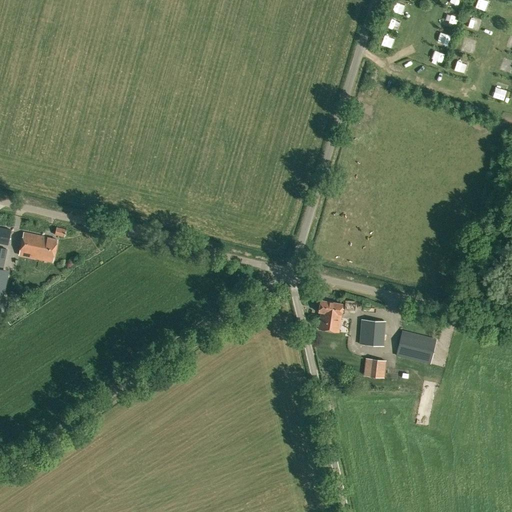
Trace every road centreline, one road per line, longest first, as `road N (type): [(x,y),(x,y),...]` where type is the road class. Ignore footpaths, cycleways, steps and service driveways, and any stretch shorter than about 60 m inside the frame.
road 1 (unclassified): [(0,468),(291,273)]
road 2 (unclassified): [(291,273),(0,201)]
road 3 (unclassified): [(291,273),(375,0)]
road 4 (unclassified): [(347,511),(291,273)]
road 5 (unclassified): [(511,325),(291,273)]
